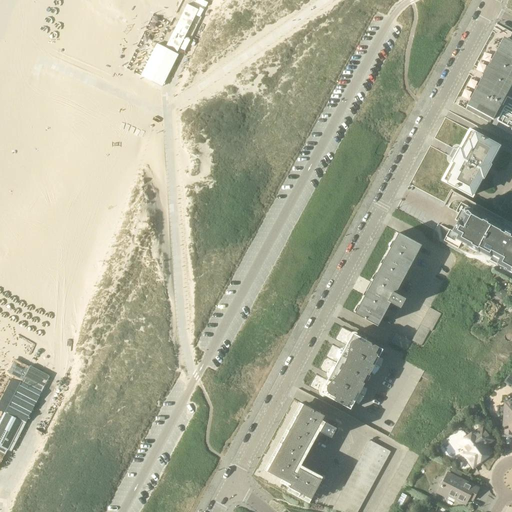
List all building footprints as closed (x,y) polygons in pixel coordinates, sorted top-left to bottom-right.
[(202,10),(189,4),(166,49),(179,55),(202,10)] [(511,42),(503,38),(465,110),(490,123),(491,120),(494,121),(492,124),(511,135),(511,42)] [(178,71),(170,66),(159,87),(168,92),(178,71)] [(458,148),(457,150),(452,159),(451,161),(453,162),(449,170),(453,172),(447,182),(447,181),(446,182),(459,189),(459,190),(466,193),(472,196),(482,177),(483,178),(489,166),(488,165),(499,147),(493,144),(493,143),(487,139),(486,140),(473,133),(473,134),(468,144),(464,142),(460,149),(458,148)] [(511,216),(511,202),(505,199),(499,210),(511,216)] [(455,212),(460,215),(464,207),(460,204),(455,212)] [(479,252),(490,258),(491,256),(499,260),(496,265),(506,270),(505,271),(506,272),(511,274),(511,231),(505,228),(503,227),(503,229),(491,222),(492,222),(490,221),(482,216),(480,216),(471,211),(470,210),(469,209),(468,209),(467,209),(466,209),(464,209),(463,210),(463,211),(462,212),(462,213),(462,214),(463,216),(463,217),(465,217),(461,223),(457,221),(456,222),(452,230),(452,231),(452,232),(458,235),(455,239),(466,245),(466,246),(468,247),(476,252),(478,253),(479,252)] [(354,314),(377,327),(390,303),(400,309),(405,299),(395,294),(421,246),(398,233),(354,314)] [(426,314),(438,320),(441,314),(429,308),(426,314)] [(423,319),(434,326),(438,320),(426,314),(423,319)] [(420,325),(430,331),(431,331),(434,326),(423,319),(420,325)] [(430,331),(420,325),(417,331),(427,336),(430,331)] [(427,336),(417,331),(414,336),(424,341),(427,336)] [(395,345),(401,336),(395,333),(390,343),(395,345)] [(327,381),(325,385),(321,386),(321,393),(350,410),(354,402),(357,403),(365,388),(363,387),(370,372),(373,374),(381,359),(378,358),(383,350),(353,334),(347,338),(348,342),(346,346),(342,350),(341,350),(338,355),(339,359),(334,367),(330,369),(327,374),(328,375),(327,381)] [(401,348),(406,339),(401,336),(395,345),(401,348)] [(411,341),(412,341),(421,346),(424,341),(414,336),(411,341)] [(406,339),(401,348),(406,351),(411,341),(406,339)] [(421,376),(432,383),(435,377),(424,371),(421,376)] [(429,388),(432,383),(421,376),(418,382),(429,388)] [(429,388),(418,382),(415,387),(426,393),(429,388)] [(426,393),(415,387),(412,392),(423,399),(426,393)] [(423,399),(412,392),(409,398),(421,404),(423,399)] [(421,404),(409,398),(406,403),(418,409),(421,404)] [(0,464),(4,458),(8,450),(11,452),(25,424),(20,422),(28,406),(13,399),(2,420),(0,418),(0,464)] [(418,409),(406,403),(403,408),(415,415),(418,409)] [(511,434),(511,433),(511,432),(511,403),(508,403),(506,404),(505,404),(503,432),(504,432),(504,434),(511,434)] [(321,480),(297,466),(324,416),(303,405),(303,406),(305,407),(302,413),(300,411),(296,419),(298,420),(295,426),(292,425),(288,432),(291,434),(288,439),(285,438),(281,445),(284,447),(281,452),(278,451),(274,459),(277,460),(274,466),(271,464),(267,472),(291,484),(289,487),(311,499),(321,480)] [(415,415),(403,408),(400,414),(412,420),(415,415)] [(412,420),(400,414),(397,419),(409,425),(412,420)] [(409,425),(397,419),(395,424),(406,431),(409,425)] [(320,432),(331,438),(336,429),(325,423),(320,432)] [(406,431),(395,424),(392,430),(403,436),(406,431)] [(467,457),(473,466),(480,461),(483,461),(486,459),(486,456),(490,453),(484,445),(491,440),(482,428),(475,433),(475,432),(461,442),(468,452),(467,453),(467,457)] [(403,436),(392,430),(388,437),(389,435),(400,441),(403,436)] [(369,440),(366,446),(377,451),(380,446),(369,440)] [(377,451),(366,446),(363,451),(374,456),(377,451)] [(380,446),(377,451),(388,457),(390,452),(380,446)] [(405,455),(416,461),(419,455),(408,450),(405,455)] [(374,456),(363,451),(361,456),(371,461),(374,456)] [(385,462),(388,457),(377,451),(374,456),(385,462)] [(403,460),(413,466),(416,461),(405,455),(403,460)] [(371,461),(361,456),(358,461),(369,466),(371,461)] [(374,456),(371,461),(382,467),(385,462),(374,456)] [(400,465),(410,471),(413,466),(403,460),(400,465)] [(369,466),(358,461),(355,466),(366,472),(369,466)] [(371,461),(369,466),(379,472),(382,467),(371,461)] [(397,470),(408,476),(410,471),(400,465),(397,470)] [(355,466),(353,471),(363,477),(366,472),(355,466)] [(369,466),(366,472),(376,477),(379,472),(369,466)] [(394,475),(405,481),(408,476),(397,470),(394,475)] [(363,477),(353,471),(350,476),(360,482),(363,477)] [(363,477),(374,482),(376,477),(366,472),(363,477)] [(478,488),(448,473),(438,493),(446,497),(447,495),(465,504),(468,498),(472,500),(478,488)] [(392,480),(402,486),(405,481),(394,475),(392,480)] [(350,476),(347,481),(358,487),(360,482),(350,476)] [(363,477),(360,482),(371,487),(374,482),(363,477)] [(389,485),(399,491),(402,486),(392,480),(389,485)] [(358,487),(347,481),(344,486),(355,492),(358,487)] [(358,487),(368,492),(371,487),(360,482),(358,487)] [(386,491),(397,496),(399,491),(389,485),(386,491)] [(355,492),(344,486),(341,491),(352,497),(355,492)] [(358,487),(355,492),(365,497),(368,492),(358,487)] [(341,491),(339,496),(349,502),(352,497),(341,491)] [(383,496),(394,501),(397,496),(386,491),(383,496)] [(355,492),(352,497),(362,503),(365,497),(355,492)] [(349,502),(339,496),(335,502),(346,508),(349,502)] [(381,501),(391,506),(394,501),(383,496),(381,501)] [(349,502),(360,508),(362,503),(352,497),(349,502)] [(378,506),(388,511),(391,506),(381,501),(378,506)] [(331,509),(342,511),(343,511),(346,508),(335,502),(331,509)] [(346,508),(343,511),(357,511),(360,508),(349,502),(346,508)]
